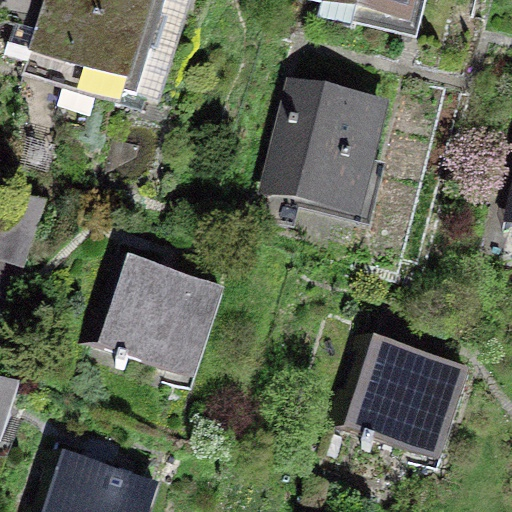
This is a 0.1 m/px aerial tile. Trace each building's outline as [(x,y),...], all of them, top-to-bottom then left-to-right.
[(52,0),(51,7),(31,66),(132,99),(164,0),(52,0)] [(423,0),(303,0),(418,25),(423,0)] [(392,102),(285,76),(256,192),(363,218),(392,102)] [(511,172),(500,219),(511,222),(511,172)] [(0,251),(27,259),(42,205),(11,196),(0,237),(0,251)] [(228,293),(131,262),(103,350),(200,381),(228,293)] [(474,372),(381,343),(353,432),(446,461),(474,372)] [(0,433),(17,386),(0,380),(0,433)] [(151,511),(163,480),(65,446),(42,511),(151,511)] [(511,511),(511,496),(479,483),(467,511),(511,511)]
